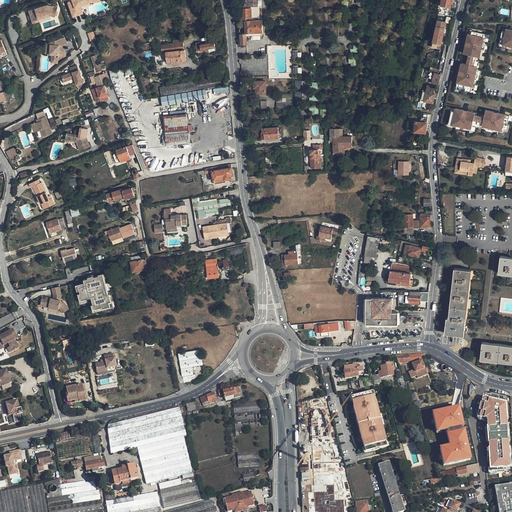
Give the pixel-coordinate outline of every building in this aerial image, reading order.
[(72,0),(69,2),(70,5),(69,7),(72,14),(82,10),(80,6),(89,2),(99,1),(99,0),(72,0)] [(251,7),(258,7),(258,0),(246,0),(246,4),(246,8),(241,8),(241,11),(241,27),(242,27),(243,27),(245,28),(246,30),(246,33),(246,34),(240,34),(241,45),(247,45),(246,36),(261,35),(262,35),(263,34),(263,33),(263,20),(246,21),(246,18),(251,18),(251,7)] [(441,0),(440,5),(457,9),(458,1),(453,0),(441,0)] [(47,4),(29,10),(32,21),(38,19),(37,17),(47,14),(50,15),(50,16),(55,17),(57,7),(47,4)] [(446,22),(438,20),(433,43),(441,45),(446,22)] [(502,33),(500,43),(503,43),(503,44),(508,45),(507,47),(511,48),(511,46),(511,29),(507,28),(506,29),(502,28),(501,33),(502,33)] [(466,90),(471,91),(472,89),(473,85),(474,81),(476,81),(477,77),(475,77),(476,73),(478,74),(479,69),(477,69),(477,66),(474,66),(476,60),(477,55),(480,56),(480,53),(482,54),(484,49),(481,49),(482,45),(484,46),(485,41),(483,41),(484,37),(483,37),(484,33),(475,31),(471,30),(470,34),(468,33),(466,42),(471,43),(470,46),(466,45),(464,52),(469,53),(467,64),(462,63),(460,71),(464,72),(464,75),(460,74),(458,82),(460,82),(459,87),(466,88),(466,90)] [(64,37),(48,43),(48,49),(50,50),(49,54),(52,54),(51,59),(58,60),(58,57),(61,56),(61,58),(66,56),(64,51),(62,51),(62,47),(61,47),(61,45),(62,45),(67,44),(64,37)] [(196,43),(197,51),(215,47),(214,42),(211,43),(211,41),(206,42),(207,43),(201,45),(200,42),(196,43)] [(152,42),(140,44),(142,60),(155,58),(152,42)] [(162,52),(166,52),(167,62),(172,61),(172,63),(183,61),(182,58),(186,57),(185,49),(184,49),(183,42),(161,45),(162,52)] [(100,57),(99,54),(91,57),(97,72),(102,70),(101,66),(103,65),(101,59),(99,60),(98,58),(100,57)] [(71,72),(61,76),(63,82),(74,78),(76,85),(83,82),(77,65),(70,68),(71,72)] [(347,90),(351,91),(353,83),(358,79),(360,71),(350,81),(347,90)] [(438,85),(441,74),(435,73),(431,83),(438,85)] [(105,74),(95,77),(98,87),(92,90),(96,102),(101,100),(101,102),(109,99),(104,85),(108,84),(106,79),(107,79),(105,74)] [(224,76),(160,87),(161,97),(160,97),(162,106),(207,98),(206,89),(225,85),(224,76)] [(90,85),(92,90),(98,87),(95,77),(92,79),(94,84),(90,85)] [(266,81),(254,81),(254,86),(257,87),(257,93),(267,93),(266,81)] [(433,103),(436,93),(434,92),(435,88),(433,88),(433,86),(428,85),(424,101),(433,103)] [(3,92),(0,93),(0,102),(6,100),(7,101),(11,99),(8,90),(3,92)] [(276,112),(292,111),(292,96),(276,96),(276,112)] [(159,103),(139,107),(140,114),(160,111),(159,103)] [(506,130),(509,131),(510,125),(508,125),(510,118),(505,117),(506,114),(498,113),(497,116),(494,116),(495,112),(487,110),(486,117),(475,114),(475,112),(467,111),(466,115),(463,114),(464,110),(457,108),(457,109),(452,108),(451,113),(452,113),(449,123),(453,123),(453,124),(457,125),(457,127),(461,128),(461,126),(464,127),(464,129),(469,130),(469,128),(472,129),(472,126),(473,122),(478,124),(484,125),(484,126),(486,126),(485,128),(490,129),(490,127),(494,128),(493,130),(497,131),(498,129),(502,130),(502,129),(506,130)] [(163,116),(164,120),(167,129),(188,125),(187,113),(163,116)] [(40,130),(43,137),(52,134),(46,116),(41,118),(41,120),(35,122),(38,131),(40,130)] [(424,122),(413,121),(412,133),(414,133),(415,131),(426,132),(428,117),(424,117),(424,122)] [(166,145),(166,146),(176,145),(190,144),(189,131),(193,131),(192,125),(188,125),(167,129),(164,120),(166,145)] [(263,128),(263,134),(265,134),(265,141),(281,141),(281,129),(263,128)] [(77,135),(67,133),(65,140),(77,142),(80,150),(90,147),(86,137),(87,133),(80,131),(79,137),(77,137),(77,135)] [(335,158),(341,158),(341,150),(343,150),(351,150),(351,142),(340,142),(340,134),(331,134),(330,142),(334,142),(335,158)] [(132,144),(116,150),(119,159),(130,155),(136,153),(132,144)] [(18,155),(14,148),(6,152),(10,159),(18,155)] [(322,168),(320,150),(313,150),(310,151),(312,169),(322,168)] [(461,162),(457,161),(455,169),(469,171),(468,174),(473,175),(473,172),(477,173),(478,166),(480,166),(480,159),(475,159),(474,164),(470,164),(467,163),(468,160),(461,159),(461,162)] [(408,174),(409,161),(399,161),(399,174),(408,174)] [(205,170),(198,172),(198,175),(206,173),(206,174),(213,172),(215,184),(226,182),(225,179),(232,178),(231,173),(233,173),(231,164),(205,169),(205,170)] [(38,179),(29,183),(31,187),(33,186),(41,204),(43,203),(46,208),(54,204),(52,198),(50,199),(48,196),(42,182),(40,183),(38,179)] [(106,194),(108,202),(114,200),(124,197),(125,199),(135,196),(132,188),(122,190),(122,189),(106,194)] [(219,214),(217,208),(230,206),(229,205),(230,205),(228,199),(220,200),(220,202),(216,203),(216,201),(199,204),(198,203),(198,199),(191,200),(193,211),(197,210),(199,218),(219,214)] [(71,217),(79,216),(78,208),(70,209),(71,217)] [(166,219),(167,229),(177,228),(177,225),(187,224),(187,215),(181,215),(172,215),(171,208),(164,209),(165,219),(166,219)] [(405,229),(421,228),(421,221),(413,221),(413,215),(404,215),(405,229)] [(226,219),(215,221),(215,223),(213,223),(214,225),(203,227),(205,239),(218,237),(218,232),(220,232),(221,234),(235,231),(234,222),(231,222),(231,217),(226,218),(226,219)] [(58,219),(46,223),(50,233),(61,229),(66,227),(63,218),(58,219)] [(428,218),(421,218),(421,221),(421,228),(431,228),(431,218),(428,218)] [(119,226),(108,231),(111,241),(123,237),(123,238),(135,234),(131,224),(120,228),(119,226)] [(338,229),(321,226),(319,236),(317,235),(317,240),(324,241),(325,237),(332,238),(333,234),(337,234),(338,229)] [(372,233),(399,235),(399,228),(373,226),(372,233)] [(366,255),(374,256),(376,237),(368,237),(366,255)] [(144,241),(136,242),(138,248),(136,248),(136,251),(138,251),(138,252),(144,251),(143,247),(145,247),(144,241)] [(243,246),(226,250),(228,257),(244,253),(243,246)] [(423,250),(411,246),(408,255),(419,260),(423,250)] [(77,258),(74,248),(61,252),(64,261),(77,258)] [(298,264),(302,263),(301,258),(300,258),(300,253),(294,254),(294,251),(289,252),(289,254),(284,255),(285,266),(298,264)] [(511,257),(501,257),(500,272),(511,272),(511,257)] [(217,259),(206,260),(208,278),(219,277),(217,259)] [(144,269),(142,260),(131,262),(133,271),(137,271),(140,270),(144,269)] [(466,333),(467,320),(465,320),(471,270),(455,269),(449,318),(448,318),(447,332),(466,333)] [(402,284),(410,285),(411,279),(412,273),(391,270),(390,280),(402,282),(402,284)] [(108,295),(103,274),(84,279),(85,283),(79,285),(81,293),(80,293),(81,300),(92,297),(94,309),(102,307),(103,308),(110,306),(109,302),(111,301),(109,294),(108,295)] [(54,295),(53,298),(61,300),(62,296),(60,287),(53,288),(54,295)] [(411,292),(410,301),(420,302),(421,293),(411,292)] [(421,293),(420,302),(429,302),(429,293),(421,293)] [(46,299),(42,298),(41,305),(44,306),(49,307),(59,309),(60,308),(61,308),(61,310),(63,313),(69,309),(64,302),(60,301),(61,300),(53,298),(51,298),(46,297),(46,299)] [(396,299),(367,298),(366,324),(402,326),(402,313),(396,312),(396,299)] [(317,329),(317,336),(339,334),(338,327),(317,329)] [(0,347),(3,346),(8,343),(9,347),(12,351),(18,348),(14,340),(17,338),(12,329),(0,336),(0,347)] [(483,358),(511,361),(511,344),(484,342),(483,358)] [(200,350),(178,353),(182,376),(194,374),(192,367),(203,365),(200,350)] [(103,362),(95,364),(97,373),(107,371),(107,368),(116,366),(113,354),(104,356),(105,360),(103,360),(103,362)] [(397,356),(399,364),(410,362),(422,359),(423,355),(419,354),(416,354),(397,356)] [(422,360),(413,364),(415,370),(409,372),(412,377),(417,375),(418,378),(428,374),(422,360)] [(381,377),(384,377),(395,375),(392,362),(387,363),(387,365),(381,366),(382,371),(379,371),(381,377)] [(350,373),(357,372),(358,374),(363,373),(361,367),(357,368),(356,365),(347,367),(348,370),(350,370),(350,373)] [(439,371),(437,365),(434,366),(434,365),(430,367),(432,374),(439,371)] [(347,367),(344,367),(346,378),(358,376),(358,374),(357,372),(350,373),(350,370),(348,370),(347,367)] [(0,385),(10,382),(6,369),(0,371),(0,385)] [(372,377),(374,383),(381,381),(379,374),(375,375),(375,374),(372,375),(372,377)] [(359,380),(357,380),(359,388),(373,385),(371,378),(359,380)] [(81,385),(66,388),(67,394),(65,394),(67,402),(74,401),(74,403),(85,401),(81,385)] [(240,395),(239,388),(233,390),(233,388),(228,390),(228,391),(223,392),(223,391),(219,392),(220,396),(224,395),(225,398),(235,396),(236,399),(241,397),(240,395)] [(371,391),(353,396),(354,401),(353,401),(354,407),(353,407),(362,442),(363,442),(365,447),(366,447),(367,451),(386,446),(384,442),(386,442),(384,436),(385,436),(376,401),(375,401),(374,396),(373,396),(371,391)] [(215,393),(201,397),(204,406),(217,401),(215,393)] [(505,405),(506,420),(509,419),(508,405),(508,404),(507,403),(506,403),(487,395),(485,395),(484,395),(483,396),(476,416),(475,417),(476,418),(477,419),(488,423),(488,420),(478,417),(485,400),(488,398),(505,405)] [(491,468),(492,472),(497,472),(497,474),(500,473),(503,473),(505,473),(505,471),(511,471),(510,466),(509,455),(508,442),(507,426),(506,420),(505,405),(488,398),(485,400),(478,417),(488,420),(488,423),(488,427),(489,443),(490,449),(490,457),(491,457),(491,460),(491,462),(491,468)] [(16,400),(6,403),(9,415),(13,414),(14,422),(24,420),(21,411),(20,408),(18,408),(16,400)] [(196,409),(194,402),(186,404),(188,411),(196,409)] [(233,404),(235,430),(262,427),(260,402),(244,403),(233,404)] [(179,407),(108,425),(108,434),(110,444),(184,426),(179,407)] [(442,411),(433,413),(436,430),(441,429),(441,431),(447,429),(448,434),(449,434),(450,434),(452,447),(448,448),(447,447),(440,449),(443,464),(448,463),(448,465),(456,464),(455,461),(458,461),(459,463),(467,461),(466,459),(471,458),(464,430),(461,431),(461,427),(464,427),(460,412),(457,413),(456,408),(447,410),(447,412),(443,414),(442,411)] [(184,426),(111,445),(112,453),(130,449),(133,464),(136,463),(139,463),(141,462),(187,451),(188,451),(184,436),(187,436),(184,426)] [(83,429),(67,434),(66,433),(65,433),(64,434),(63,435),(60,435),(61,442),(61,443),(76,439),(85,437),(83,429)] [(441,429),(436,430),(437,433),(446,431),(450,446),(447,447),(448,448),(452,447),(450,434),(449,434),(448,434),(447,429),(441,431),(441,429)] [(55,443),(59,460),(82,456),(102,452),(99,435),(76,439),(61,443),(61,442),(55,443)] [(192,472),(187,451),(141,462),(146,484),(192,472)] [(16,461),(22,460),(20,452),(11,453),(12,456),(10,456),(4,457),(6,468),(8,468),(10,476),(16,475),(15,470),(14,466),(13,462),(16,461)] [(50,453),(38,456),(40,465),(52,462),(50,453)] [(238,468),(260,467),(259,453),(238,456),(238,468)] [(104,461),(103,456),(85,460),(86,465),(87,471),(92,470),(99,468),(106,467),(104,461)] [(388,462),(378,465),(392,511),(402,511),(403,511),(388,462)] [(116,484),(122,483),(122,482),(124,481),(130,480),(140,478),(136,463),(133,464),(123,466),(123,468),(119,469),(113,471),(116,484)] [(479,463),(440,472),(442,478),(458,474),(459,477),(459,478),(468,476),(467,472),(480,469),(479,463)] [(254,473),(242,475),(242,478),(243,478),(244,481),(244,482),(255,480),(254,473)] [(344,511),(343,499),(335,500),(333,487),(332,475),(314,477),(315,489),(301,491),(304,511),(344,511)] [(50,511),(103,511),(101,500),(98,480),(87,481),(61,486),(63,495),(49,497),(50,511)] [(164,508),(201,500),(196,482),(160,490),(164,508)] [(511,488),(511,483),(493,486),(495,497),(496,497),(496,496),(496,492),(498,492),(497,487),(500,486),(508,484),(509,485),(511,484),(511,488)] [(0,511),(48,511),(44,484),(0,491),(0,511)] [(500,486),(497,487),(498,492),(496,492),(496,496),(496,497),(497,506),(498,505),(499,510),(500,510),(500,511),(511,511),(511,488),(511,484),(509,485),(508,484),(500,486)] [(161,511),(157,491),(146,493),(106,500),(107,511),(161,511)] [(226,505),(227,511),(231,511),(235,511),(248,508),(255,506),(252,492),(223,500),(225,505),(226,505)] [(217,511),(213,498),(205,501),(165,511),(217,511)] [(369,511),(372,511),(370,499),(356,501),(356,503),(355,504),(356,508),(357,508),(357,511),(369,511)] [(460,511),(461,511),(458,510),(461,503),(460,502),(454,499),(450,507),(451,507),(450,510),(444,508),(441,511),(460,511)]
